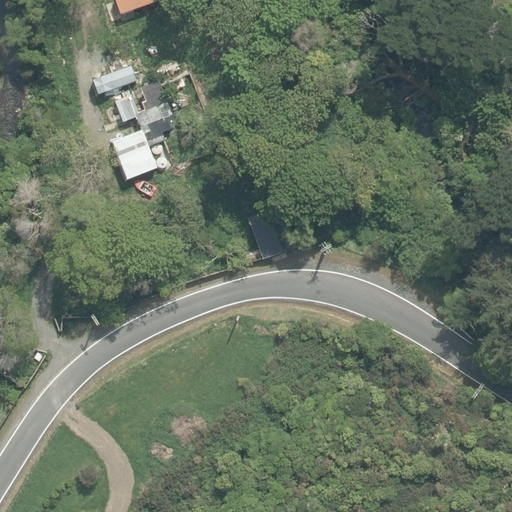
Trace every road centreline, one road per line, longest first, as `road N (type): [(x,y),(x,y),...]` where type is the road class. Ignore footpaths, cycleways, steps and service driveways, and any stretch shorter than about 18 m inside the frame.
road 1 (residential): [(511,385),(372,301),(282,282),(178,310),(103,350),(41,413),(0,480)]
road 2 (track): [(75,375),(124,436),(132,503),(126,511)]
